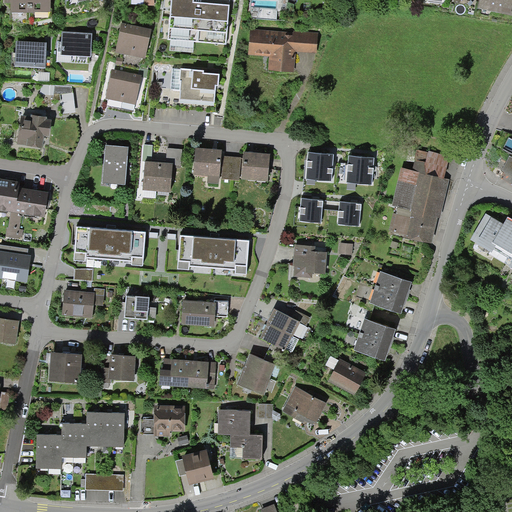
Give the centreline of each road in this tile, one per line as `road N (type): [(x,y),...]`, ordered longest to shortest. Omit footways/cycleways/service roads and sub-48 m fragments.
road 1 (residential): [(90,131),(108,125),(279,139),(289,152),(271,246),(231,344),(39,328)]
road 2 (residential): [(171,511),(298,470),(391,398),(438,288),(466,181)]
road 3 (residential): [(39,328),(2,505)]
road 4 (residential): [(69,176),(40,308)]
